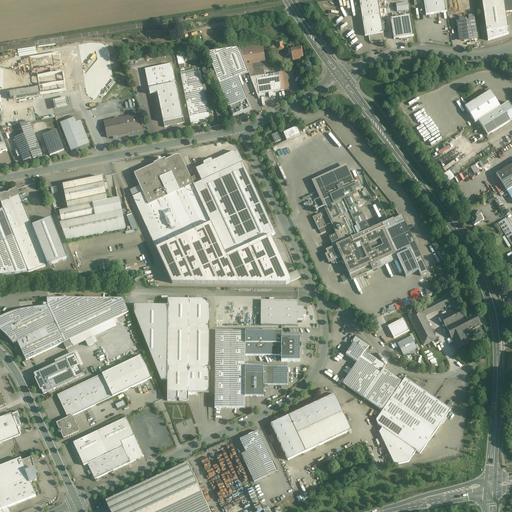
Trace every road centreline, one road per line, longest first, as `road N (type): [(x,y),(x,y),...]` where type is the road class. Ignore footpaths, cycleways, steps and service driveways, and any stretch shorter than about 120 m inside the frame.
road 1 (secondary): [(341,76),(481,279),(496,348),(490,486)]
road 2 (residential): [(76,502),(295,396),(325,346),(321,305)]
road 3 (residential): [(0,179),(241,129)]
road 4 (residential): [(321,305),(241,129)]
road 5 (residential): [(472,366),(439,376),(409,373),(347,313),(321,305)]
road 6 (residential): [(511,49),(414,50),(341,76)]
road 7 (residential): [(76,502),(0,352)]
